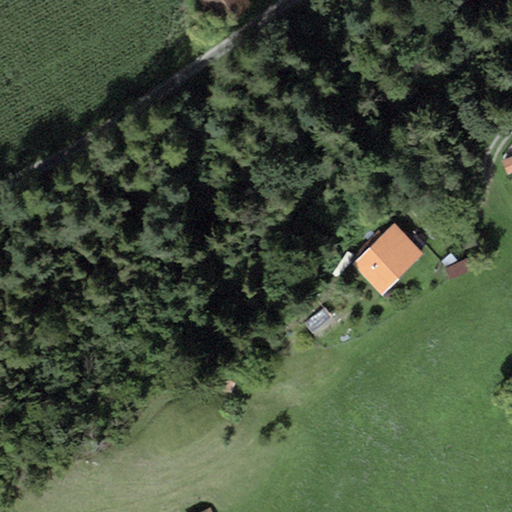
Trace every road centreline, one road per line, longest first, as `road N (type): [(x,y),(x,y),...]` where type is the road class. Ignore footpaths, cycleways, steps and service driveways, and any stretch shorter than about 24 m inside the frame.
road 1 (track): [(0,182),(148,100),(293,0)]
road 2 (track): [(511,131),(459,232),(428,267)]
